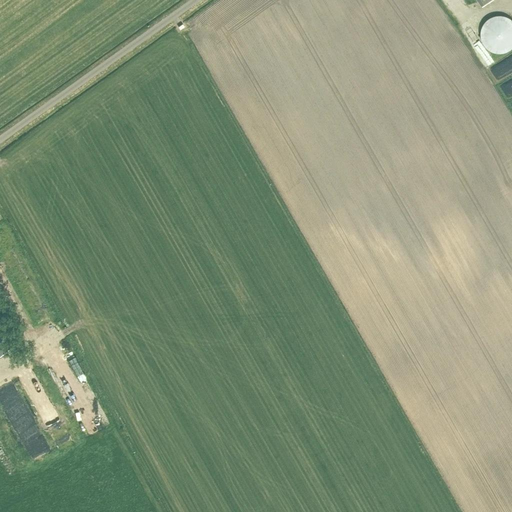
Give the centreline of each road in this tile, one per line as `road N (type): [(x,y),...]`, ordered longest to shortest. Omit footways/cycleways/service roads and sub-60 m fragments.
road 1 (track): [(0,363),(32,345),(107,421),(157,511)]
road 2 (unclassified): [(0,134),(189,0)]
